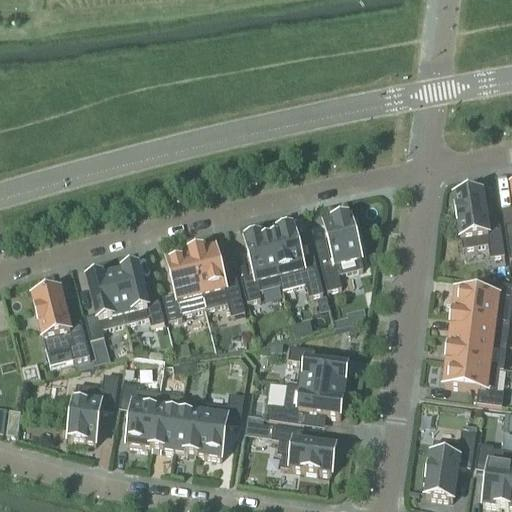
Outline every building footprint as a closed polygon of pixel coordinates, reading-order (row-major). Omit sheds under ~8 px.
[(462,255),(488,251),(489,251),(486,234),(481,200),(478,200),(457,203),(457,204),(454,204),(456,217),(455,218),(456,219),(457,231),(458,231),(462,255)] [(329,253),(332,265),(336,282),(338,281),(363,275),(358,255),(360,250),(357,239),(353,236),(350,225),(347,226),(347,225),(333,228),(333,229),(324,232),(329,253)] [(489,251),(488,251),(489,263),(504,261),(499,232),(486,234),(489,251)] [(271,241),(269,242),(281,292),(282,296),(306,291),(307,290),(302,269),(293,236),(291,236),(291,235),(278,239),(279,239),(271,241)] [(251,273),(253,281),(257,298),(258,297),(281,292),(269,242),(259,244),(246,247),(247,247),(245,248),(251,273)] [(190,261),(190,262),(203,316),(227,310),(229,310),(223,288),(215,255),(202,258),(190,261)] [(166,267),(175,301),(180,322),(181,322),(203,316),(190,262),(166,267)] [(336,282),(332,265),(319,268),(327,297),(341,294),(338,281),(336,282)] [(314,266),(302,269),(307,290),(306,291),(309,303),(322,299),(314,266)] [(124,278),(112,281),(125,331),(148,325),(149,325),(145,308),(137,274),(124,277),(124,278)] [(88,286),(96,320),(101,337),(125,331),(112,281),(102,284),(101,283),(88,286)] [(257,298),(253,281),(241,284),(247,308),(260,305),(258,297),(257,298)] [(236,285),(223,288),(229,310),(227,310),(230,323),(244,319),(236,285)] [(511,291),(491,289),(490,302),(511,304),(511,305),(511,291)] [(47,359),(69,354),(73,353),(68,331),(60,298),(56,299),(56,298),(55,298),(54,294),(36,299),(37,303),(36,303),(36,304),(33,305),(36,318),(35,318),(39,332),(40,331),(47,359)] [(456,297),(453,321),(508,328),(511,305),(511,304),(490,302),(456,297)] [(180,322),(175,301),(162,304),(168,328),(182,325),(181,322),(180,322)] [(152,306),(145,308),(149,325),(148,325),(150,333),(164,329),(158,305),(152,306)] [(317,307),(320,317),(328,315),(325,305),(317,307)] [(101,337),(96,320),(84,323),(90,348),(103,344),(101,337)] [(451,334),(450,345),(505,352),(508,328),(453,321),(452,321),(451,334)] [(335,335),(349,332),(347,324),(333,328),(335,335)] [(73,353),(69,354),(72,366),(89,362),(80,328),(68,331),(73,353)] [(294,343),(313,338),(311,328),(292,333),(294,343)] [(446,368),(447,368),(498,375),(502,375),(505,352),(450,345),(448,356),(446,368)] [(288,367),(300,369),(300,368),(313,369),(314,357),(290,353),(288,367)] [(300,369),(297,392),(297,393),(343,399),(344,388),(345,388),(347,375),(313,370),(313,369),(300,368),(300,369)] [(444,392),(478,396),(495,399),(495,398),(498,375),(447,368),(444,392)] [(184,371),(185,379),(197,377),(196,369),(184,371)] [(173,380),(185,379),(184,371),(172,372),(173,380)] [(103,395),(100,417),(113,419),(118,384),(104,382),(102,395),(103,395)] [(287,390),(284,415),(283,416),(305,419),(340,424),(342,411),(341,410),(343,399),(297,393),(297,392),(287,390)] [(70,436),(68,447),(71,447),(71,448),(85,450),(85,449),(95,451),(100,417),(103,395),(102,395),(76,391),(72,417),(68,420),(66,432),(70,436)] [(118,416),(131,418),(134,396),(135,396),(136,393),(122,391),(118,416)] [(126,451),(150,455),(158,399),(135,396),(134,396),(131,418),(126,451)] [(495,399),(478,396),(476,409),(501,412),(503,399),(495,398),(495,399)] [(163,457),(174,458),(181,407),(182,408),(183,403),(158,399),(150,455),(150,456),(162,457),(163,457)] [(228,414),(226,432),(239,433),(243,403),(229,401),(227,414),(228,414)] [(185,461),(197,463),(197,462),(204,411),(182,408),(181,407),(174,458),(185,460),(185,461)] [(227,414),(204,411),(197,462),(221,465),(226,432),(228,414),(227,414)] [(283,416),(284,415),(271,413),(268,427),(303,432),(305,419),(283,416)] [(6,441),(17,443),(20,418),(9,416),(6,441)] [(254,439),(256,428),(247,427),(245,438),(254,439)] [(271,446),(279,448),(279,446),(301,449),(303,437),(273,432),(271,446)] [(461,439),(459,451),(460,451),(457,473),(470,475),(475,441),(461,439)] [(279,446),(279,448),(277,461),(281,462),(280,474),(303,477),(303,478),(317,480),(317,479),(331,481),(331,478),(332,478),(335,457),(334,457),(335,454),(301,449),(279,446)] [(460,451),(459,451),(433,447),(429,476),(424,475),(422,489),(427,490),(425,503),(428,503),(428,504),(449,507),(449,506),(452,507),(453,504),(457,473),(460,451)] [(475,476),(487,478),(491,456),(492,453),(478,451),(475,476)] [(508,511),(511,488),(511,458),(491,456),(487,478),(482,511),(487,511),(508,511)]
